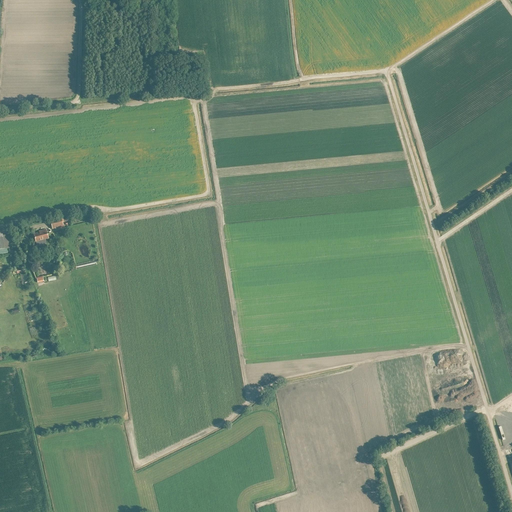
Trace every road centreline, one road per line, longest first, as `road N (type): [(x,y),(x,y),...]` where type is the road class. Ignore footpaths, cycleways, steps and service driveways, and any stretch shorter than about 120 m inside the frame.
road 1 (track): [(511,495),(388,72),(300,79)]
road 2 (unclassified): [(0,110),(77,98),(79,0)]
